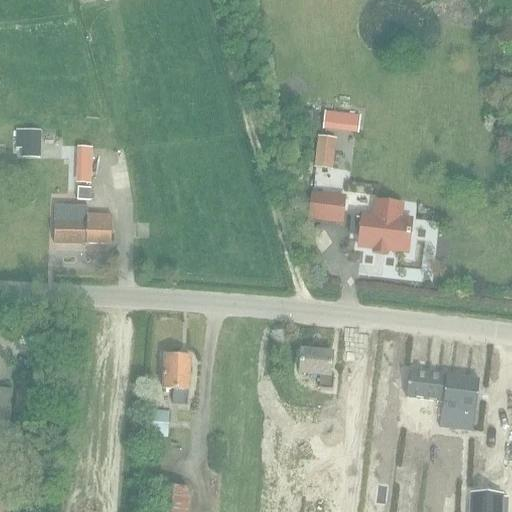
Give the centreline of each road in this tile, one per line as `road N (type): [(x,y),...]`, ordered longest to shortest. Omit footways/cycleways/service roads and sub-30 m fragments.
road 1 (unclassified): [(511,333),(0,288)]
road 2 (track): [(302,312),(205,0)]
